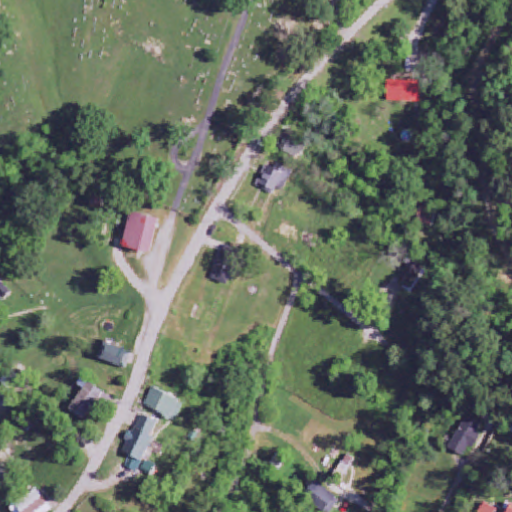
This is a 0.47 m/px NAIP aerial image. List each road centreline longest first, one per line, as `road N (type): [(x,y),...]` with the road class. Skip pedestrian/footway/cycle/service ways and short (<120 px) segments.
road 1 (residential): [(66,511),(131,399),(166,306),(219,207),(277,119),(386,0)]
road 2 (residential): [(180,202),(249,0)]
road 3 (residential): [(218,511),(244,465),(284,325)]
road 4 (residential): [(284,325),(297,275),(219,207)]
